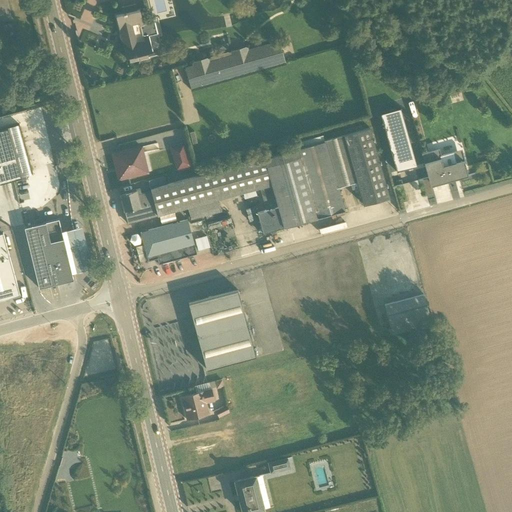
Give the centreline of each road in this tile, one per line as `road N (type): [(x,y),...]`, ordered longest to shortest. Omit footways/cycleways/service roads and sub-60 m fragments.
road 1 (unclassified): [(120,298),(511,188)]
road 2 (secondary): [(120,298),(48,0)]
road 3 (secondary): [(171,511),(120,298)]
road 4 (residential): [(73,311),(81,346),(36,511)]
road 5 (unknown): [(16,201),(40,320)]
